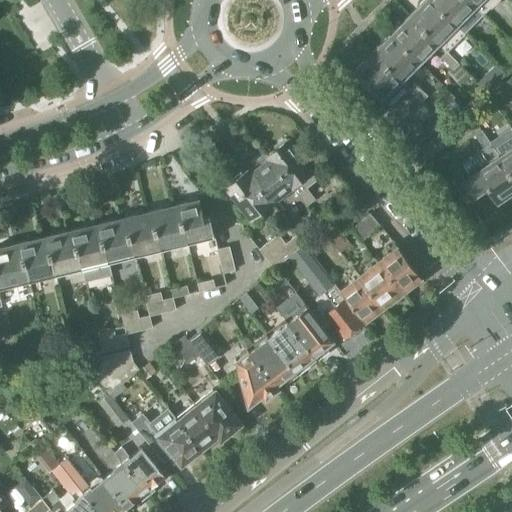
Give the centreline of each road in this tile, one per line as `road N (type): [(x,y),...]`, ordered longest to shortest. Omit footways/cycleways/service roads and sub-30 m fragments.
road 1 (residential): [(140,351),(257,274),(227,209),(154,117)]
road 2 (primary): [(511,351),(284,511)]
road 3 (residential): [(302,441),(482,296)]
road 4 (tertiary): [(352,132),(482,296)]
road 5 (tertiary): [(0,172),(129,132)]
